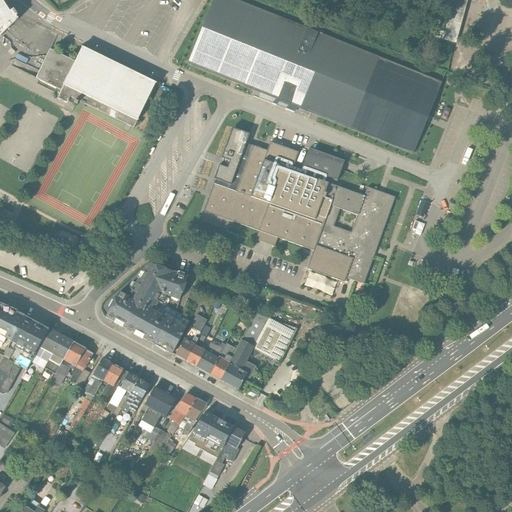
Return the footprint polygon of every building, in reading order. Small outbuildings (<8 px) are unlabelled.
[(0,0),(0,36),(16,21),(10,12),(1,0),(0,0)] [(287,105),(297,108),(412,154),(441,83),(233,0),(212,0),(187,64),(260,94),(287,105)] [(445,0),(435,38),(455,44),(467,0),(445,0)] [(75,62),(50,50),(35,79),(60,91),(57,99),(66,103),(69,97),(133,129),(155,83),(82,48),(75,62)] [(287,105),(260,94),(259,95),(258,98),(295,113),(297,108),(287,105)] [(309,270),(338,281),(344,283),(345,278),(363,284),(375,251),(394,198),(367,188),(364,197),(325,183),(327,178),(337,182),(344,162),(308,149),(299,174),(291,171),(298,153),(269,143),(266,151),(252,146),(236,192),(229,189),(248,136),(233,131),(222,161),(203,212),(258,231),(254,242),(264,245),(274,248),(277,239),(313,251),(307,269),(309,270)] [(0,230),(53,254),(56,247),(7,225),(12,214),(0,208),(0,230)] [(128,298),(153,311),(155,307),(165,307),(170,310),(175,312),(187,277),(165,269),(155,266),(146,263),(128,298)] [(153,311),(128,298),(119,293),(114,301),(112,301),(111,301),(108,306),(108,308),(110,309),(105,317),(124,328),(153,344),(170,310),(165,307),(155,307),(153,311)] [(0,355),(3,357),(24,316),(0,306),(0,355)] [(181,315),(175,312),(170,310),(153,344),(172,354),(189,322),(182,318),(180,321),(179,321),(181,315)] [(255,314),(236,350),(237,349),(220,381),(237,390),(244,378),(249,380),(255,367),(246,362),(252,349),(279,363),(296,329),(255,314)] [(204,325),(206,321),(196,315),(175,356),(185,361),(204,325)] [(34,356),(48,330),(24,316),(3,357),(0,361),(0,394),(2,395),(6,393),(21,367),(26,370),(30,363),(34,356)] [(200,349),(209,330),(204,325),(185,361),(196,367),(204,351),(200,349)] [(30,363),(43,369),(43,368),(61,337),(48,330),(34,356),(30,363)] [(55,375),(73,343),(64,338),(61,337),(43,368),(55,375)] [(92,354),(92,353),(91,353),(86,350),(85,349),(84,349),(75,344),(74,343),(73,343),(67,354),(55,375),(51,382),(59,386),(70,369),(73,370),(74,368),(82,372),(91,356),(92,354)] [(196,367),(209,375),(224,345),(221,343),(218,348),(210,343),(204,351),(196,367)] [(304,343),(299,353),(309,358),(314,348),(304,343)] [(219,379),(219,380),(220,381),(236,350),(225,344),(224,345),(209,375),(215,378),(215,377),(219,379)] [(72,433),(91,400),(112,364),(102,359),(83,391),(87,394),(84,399),(80,397),(78,400),(82,403),(81,405),(77,403),(74,407),(78,409),(74,416),(72,415),(70,419),(73,421),(70,427),(66,425),(66,426),(64,429),(72,433)] [(98,400),(106,404),(115,388),(113,387),(123,370),(112,364),(102,381),(107,384),(98,400)] [(90,373),(83,369),(75,384),(81,388),(82,387),(90,373)] [(110,404),(107,410),(117,415),(120,409),(138,379),(128,374),(120,388),(118,387),(109,403),(110,404)] [(120,409),(127,413),(129,409),(134,412),(149,385),(138,379),(120,409)] [(145,428),(165,393),(154,387),(144,405),(141,410),(145,413),(138,427),(143,431),(145,428)] [(165,417),(176,399),(165,393),(145,428),(143,431),(140,435),(142,436),(153,443),(160,431),(154,427),(161,415),(165,417)] [(167,431),(172,435),(178,427),(195,399),(186,394),(170,419),(173,422),(167,431)] [(194,421),(205,405),(195,399),(178,427),(183,430),(181,433),(186,436),(187,436),(188,433),(189,434),(196,425),(194,424),(195,422),(194,421)] [(108,414),(103,410),(102,410),(99,416),(105,419),(108,414)] [(219,421),(219,420),(205,412),(187,440),(195,444),(194,446),(217,458),(224,444),(224,443),(232,427),(231,427),(230,428),(231,428),(230,429),(226,426),(227,425),(219,421)] [(236,449),(245,434),(232,427),(224,443),(224,444),(217,458),(202,486),(210,490),(223,466),(221,464),(224,459),(232,463),(235,457),(239,450),(236,449)] [(153,443),(148,452),(157,458),(168,441),(171,437),(160,431),(153,443)] [(107,434),(97,451),(108,458),(118,440),(107,434)] [(168,441),(161,452),(168,457),(176,445),(168,441)] [(35,470),(28,464),(26,468),(24,467),(17,477),(27,484),(35,474),(33,473),(35,470)] [(39,505),(31,500),(22,511),(43,511),(44,511),(38,507),(39,505)]
